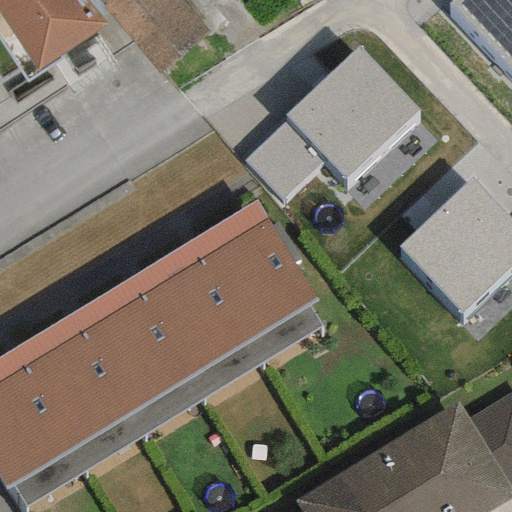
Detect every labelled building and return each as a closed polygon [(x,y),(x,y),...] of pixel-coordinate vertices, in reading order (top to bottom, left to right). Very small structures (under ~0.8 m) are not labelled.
[(0,0),(0,43),(26,82),(101,27),(79,0),(0,0)] [(207,28),(183,0),(101,0),(159,68),(207,28)] [(511,0),(450,0),(447,4),(511,73),(511,0)] [(417,110),(358,47),(282,116),(285,119),(242,161),(280,202),(324,160),(344,180),(417,110)] [(511,222),(471,177),(396,247),(460,314),(511,264),(511,222)] [(316,301),(256,202),(185,245),(258,365),(320,327),(307,306),(316,301)] [(258,365),(185,245),(129,279),(202,399),(258,365)] [(202,399),(129,279),(67,316),(140,436),(202,399)] [(140,436),(67,316),(11,350),(84,470),(140,436)] [(84,470),(11,350),(0,356),(0,481),(5,490),(13,485),(25,505),(84,470)] [(296,511),(491,511),(509,502),(505,494),(511,489),(511,396),(469,421),(459,405),(291,504),(296,511)]
